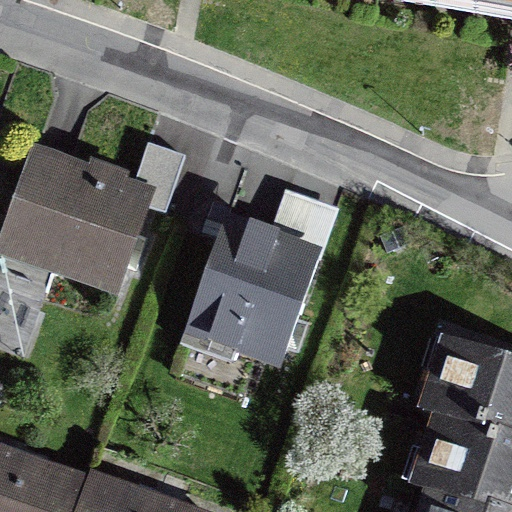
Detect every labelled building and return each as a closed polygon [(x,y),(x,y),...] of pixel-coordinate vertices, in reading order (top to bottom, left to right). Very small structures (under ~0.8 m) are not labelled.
[(42,166),(6,271),(130,312),(165,207),(42,166)] [(335,273),(232,238),(192,355),(246,374),(249,363),(299,380),(335,273)] [(424,511),(511,511),(511,364),(444,343),(422,413),(438,418),(417,487),(431,492),(424,511)] [(0,452),(0,511),(94,511),(102,489),(0,452)] [(94,511),(186,511),(104,483),(102,489),(94,511)]
